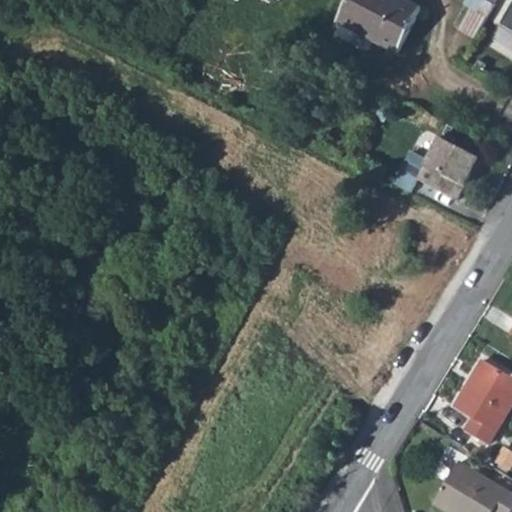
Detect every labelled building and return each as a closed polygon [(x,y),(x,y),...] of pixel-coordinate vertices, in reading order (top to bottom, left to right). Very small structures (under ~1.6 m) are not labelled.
[(406,0),(351,0),(340,21),(400,54),(423,9),(406,0)] [(471,0),(458,27),(479,37),(496,0),(471,0)] [(418,179),(458,199),(472,172),(480,156),(440,136),(428,159),(411,151),(395,183),(411,192),(418,179)] [(484,159),(480,156),(472,172),(476,175),(484,159)] [(511,409),(511,384),(487,370),(456,420),(492,442),(511,409)] [(509,511),(511,507),(511,492),(456,462),(435,499),(457,511),(509,511)]
